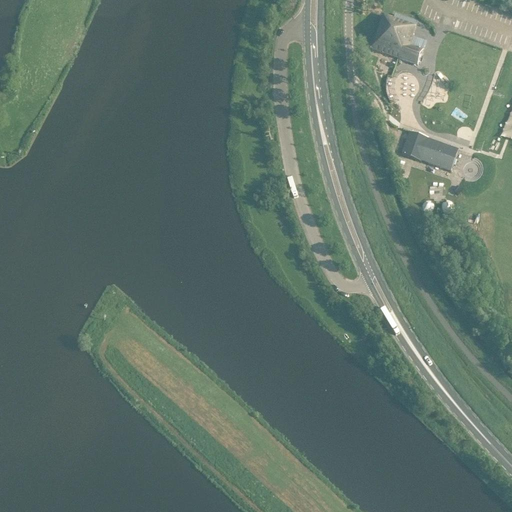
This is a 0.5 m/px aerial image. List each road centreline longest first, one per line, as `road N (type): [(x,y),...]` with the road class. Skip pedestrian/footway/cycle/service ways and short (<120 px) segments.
road 1 (primary): [(319,119),(319,146),(357,259),(401,331)]
road 2 (primary): [(401,331),(319,119)]
road 3 (primary): [(511,466),(401,331)]
